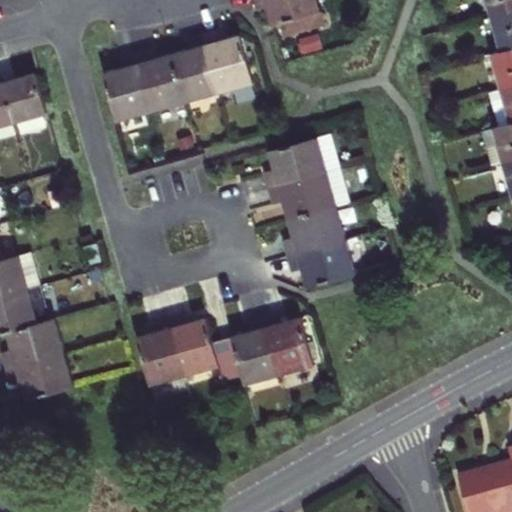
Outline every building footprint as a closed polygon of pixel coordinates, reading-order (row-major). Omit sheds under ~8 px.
[(321,12),(318,0),(254,0),(255,2),(257,10),(258,9),(268,7),(272,25),(281,23),(285,36),(325,24),(321,12)] [(511,0),(488,0),(493,17),(511,11),(511,0)] [(502,52),(511,49),(511,11),(493,17),(502,52)] [(204,32),(221,92),(254,82),(241,35),(221,40),(218,28),(211,30),(204,32)] [(221,92),(204,32),(195,35),(187,38),(190,49),(174,53),(187,101),(221,92)] [(187,101),(174,53),(154,59),(151,48),(143,50),(136,52),(153,111),(187,101)] [(502,89),(511,86),(511,49),(502,52),(493,55),(502,89)] [(153,111),(136,52),(128,55),(120,57),(123,68),(105,73),(118,121),(153,111)] [(16,121),(48,112),(37,74),(21,78),(5,83),(16,121)] [(0,125),(16,121),(5,83),(0,83),(0,125)] [(511,86),(502,89),(490,92),(500,126),(511,123),(511,86)] [(511,123),(500,126),(484,131),(494,165),(506,161),(511,159),(511,123)] [(267,180),(269,188),(342,168),(332,133),(269,150),(275,169),(264,172),(267,180)] [(284,201),(289,219),(338,205),(351,201),(342,168),(269,188),(271,196),(274,204),(284,201)] [(286,248),(288,255),(348,238),(338,205),(289,219),(294,237),(284,240),(286,248)] [(348,238),(288,255),(290,263),(292,271),(294,270),(303,268),(308,287),(357,273),(348,238)] [(82,262),(90,260),(86,246),(78,249),(82,262)] [(0,298),(43,286),(32,251),(3,259),(0,259),(0,298)] [(0,334),(8,332),(52,319),(43,286),(0,298),(0,334)] [(273,312),(266,315),(282,373),(317,364),(303,316),(284,321),(281,310),(273,312)] [(207,316),(188,322),(185,311),(178,313),(170,315),(187,374),(221,365),(224,377),(243,371),(234,335),(214,340),(207,316)] [(187,374),(170,315),(162,318),(153,320),(157,331),(139,336),(152,384),(187,374)] [(252,330),(234,335),(243,371),(247,383),(282,373),(266,315),(257,317),(249,320),(252,330)] [(52,319),(8,332),(13,349),(2,353),(4,361),(6,368),(65,352),(56,319),(52,319)] [(75,387),(65,352),(6,368),(8,376),(10,383),(22,380),(28,400),(75,387)] [(511,458),(456,473),(466,511),(478,511),(489,509),(489,511),(511,511),(511,443),(508,444),(510,451),(511,458)]
